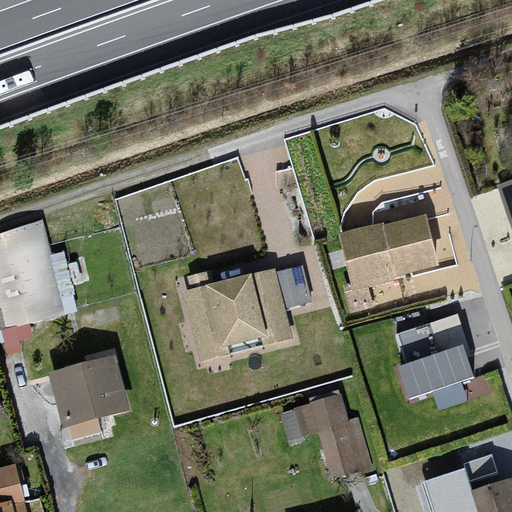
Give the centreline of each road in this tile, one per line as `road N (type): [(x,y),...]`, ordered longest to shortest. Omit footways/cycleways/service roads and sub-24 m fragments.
road 1 (track): [(0,223),(511,56)]
road 2 (residential): [(511,358),(420,84)]
road 3 (motorway): [(0,81),(230,0)]
